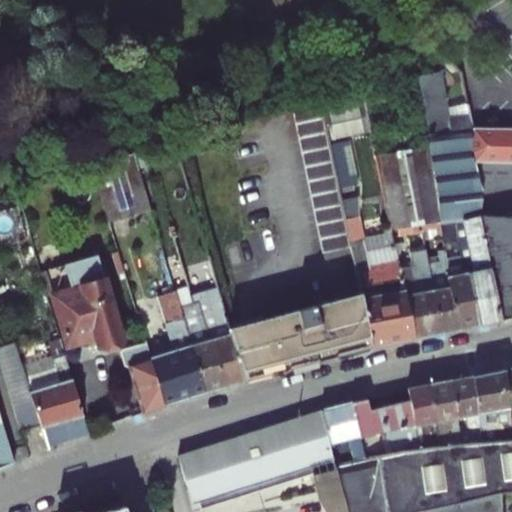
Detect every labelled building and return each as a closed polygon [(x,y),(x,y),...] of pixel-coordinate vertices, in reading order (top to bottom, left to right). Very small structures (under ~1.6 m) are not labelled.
[(474,148),(474,128),(471,114),(449,119),(438,68),(418,72),(428,131),(430,142),(442,218),(443,228),(446,242),(447,251),(453,250),(460,248),(466,260),(471,274),(481,324),(503,320),(481,219),(480,215),(482,197),(474,148)] [(353,245),(348,226),(321,95),(294,103),(324,251),(353,245)] [(480,215),(481,219),(511,220),(511,127),(491,128),(474,128),(474,148),(482,197),(480,215)] [(417,132),(419,144),(430,142),(428,131),(417,132)] [(442,218),(430,142),(419,144),(407,145),(404,134),(394,136),(396,148),(376,151),(392,226),(411,223),(412,230),(407,231),(409,262),(399,265),(415,338),(443,333),(431,255),(427,231),(425,221),(442,218)] [(152,207),(134,150),(92,163),(109,220),(152,207)] [(425,221),(427,231),(443,228),(442,218),(425,221)] [(511,317),(511,220),(481,219),(503,320),(511,317)] [(353,245),(362,290),(374,347),(415,338),(399,265),(368,275),(367,271),(370,264),(363,231),(356,224),(348,226),(353,245)] [(460,329),(450,264),(448,257),(447,251),(446,242),(440,243),(442,253),(431,255),(443,333),(456,329),(460,329)] [(100,346),(124,339),(98,254),(66,264),(73,288),(55,294),(70,344),(97,336),(100,346)] [(471,274),(466,260),(450,264),(460,329),(481,324),(471,274)] [(206,391),(180,305),(171,273),(160,277),(164,291),(160,292),(173,341),(175,342),(177,344),(179,345),(180,348),(150,357),(165,405),(206,391)] [(194,293),(196,300),(201,299),(227,385),(246,381),(230,327),(217,286),(194,293)] [(362,290),(230,327),(246,381),(373,347),(374,347),(362,290)] [(196,300),(180,305),(206,391),(227,385),(201,299),(196,300)] [(165,405),(150,357),(144,334),(134,337),(137,346),(129,349),(126,353),(130,366),(133,365),(146,412),(165,405)] [(34,394),(19,343),(0,348),(0,355),(22,430),(43,424),(34,394)] [(92,432),(69,361),(57,364),(63,385),(34,394),(43,424),(51,448),(92,432)] [(486,442),(501,441),(497,410),(511,408),(507,369),(476,375),(486,442)] [(486,442),(476,375),(454,379),(461,417),(474,415),(477,431),(464,433),(465,436),(466,443),(486,442)] [(454,379),(432,383),(443,445),(466,443),(465,436),(460,436),(456,418),(461,417),(454,379)] [(443,445),(432,383),(409,388),(412,398),(425,447),(443,445)] [(412,398),(386,404),(398,451),(425,447),(412,398)] [(365,399),(353,402),(362,438),(387,433),(392,453),(398,451),(386,404),(367,409),(365,399)] [(323,410),(331,444),(352,439),(357,460),(368,458),(362,438),(353,402),(323,410)] [(295,418),(178,456),(178,457),(194,505),(202,502),(204,509),(314,473),(316,477),(338,472),(343,488),(342,488),(347,508),(349,507),(350,511),(391,511),(379,456),(368,458),(357,460),(346,463),(336,465),(335,460),(331,444),(323,410),(295,418)] [(0,467),(15,462),(0,412),(0,467)] [(511,440),(501,441),(486,442),(466,443),(443,445),(425,447),(398,451),(392,453),(379,456),(391,511),(408,511),(501,491),(511,488),(511,440)] [(502,511),(501,491),(408,511),(502,511)]
